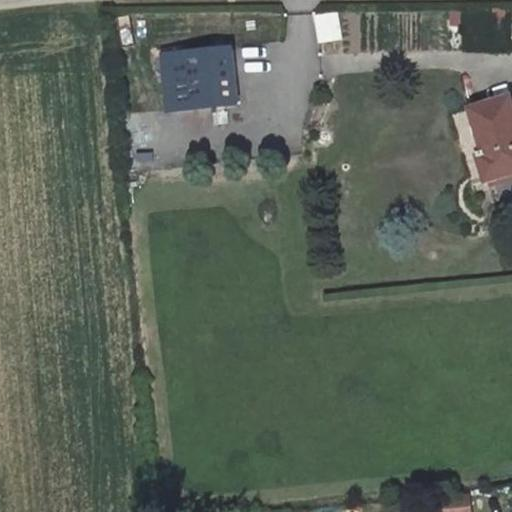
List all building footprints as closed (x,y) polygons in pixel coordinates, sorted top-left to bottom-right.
[(488,10),(486,32),(508,34),(510,12),(488,10)] [(236,48),(161,56),(167,110),(240,104),(236,48)] [(511,97),(468,110),(488,180),(511,173),(511,97)] [(176,166),(174,146),(193,145),(190,112),(134,116),(139,169),(176,166)] [(432,506),(432,511),(459,511),(459,503),(432,506)]
